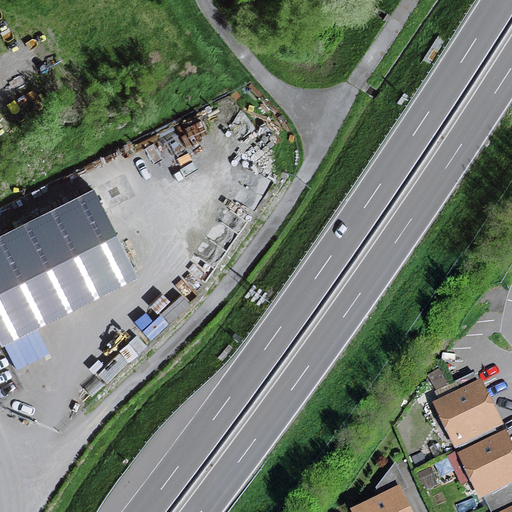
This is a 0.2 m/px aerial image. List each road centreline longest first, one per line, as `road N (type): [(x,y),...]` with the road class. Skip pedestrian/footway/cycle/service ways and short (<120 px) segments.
road 1 (motorway): [(500,0),(317,276),(143,511)]
road 2 (motorway): [(200,511),(511,67)]
